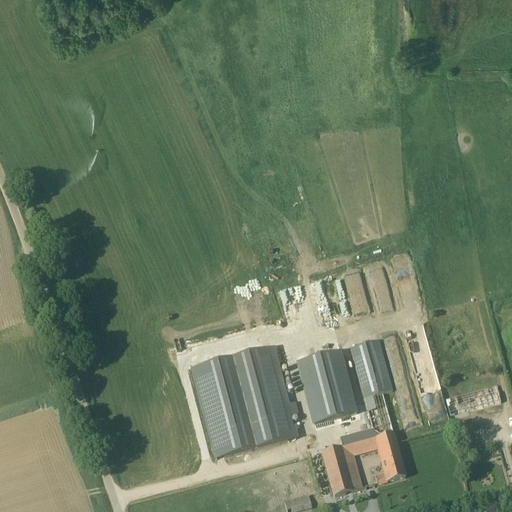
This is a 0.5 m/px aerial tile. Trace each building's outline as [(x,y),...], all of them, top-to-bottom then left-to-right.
[(393,393),(379,343),(353,350),(350,351),(351,354),(364,401),(365,401),(382,397),(393,393)] [(290,418),(292,418),(298,416),(295,404),(289,406),(287,406),(272,350),(192,371),(216,461),(296,441),(290,418)] [(339,354),(299,365),(314,425),(344,418),(341,409),(353,406),(339,354)] [(497,387),(446,400),(451,417),(501,404),(497,387)] [(405,480),(393,436),(322,454),(334,499),(364,491),(360,474),(357,475),(353,457),(378,450),(385,477),(376,480),(378,488),(405,480)] [(309,497),(285,504),(286,511),(302,511),(312,509),(309,497)]
